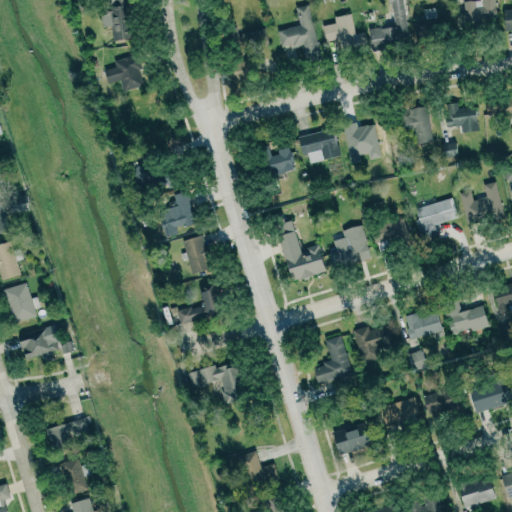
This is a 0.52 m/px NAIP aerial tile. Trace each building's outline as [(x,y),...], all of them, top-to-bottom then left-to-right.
[(129,38),(124,0),(110,0),(112,11),(100,12),(102,27),(110,26),(112,41),(129,38)] [(367,29),(370,48),(409,43),(402,0),(389,0),(394,25),(367,29)] [(462,1),(463,24),(495,24),(494,0),(479,0),(479,1),(462,1)] [(511,30),(511,0),(508,0),(509,10),(503,10),(503,31),(511,30)] [(319,58),(309,4),(295,7),(298,26),(277,30),(280,48),(301,44),(304,61),(319,58)] [(333,17),(334,23),(322,25),(325,42),(334,40),(336,51),(358,47),(351,13),(333,17)] [(411,19),(412,38),(437,37),(437,18),(411,19)] [(252,31),(256,46),(267,43),(263,28),(252,31)] [(115,67),(103,70),(107,84),(119,80),(122,90),(142,85),(134,55),(113,61),(115,67)] [(244,66),(232,65),(232,76),(243,77),(244,66)] [(511,97),(485,99),(486,118),(511,117),(511,124),(511,97)] [(460,126),(461,132),(476,132),(475,108),(457,109),(457,103),(444,103),(445,127),(460,126)] [(409,129),(411,145),(431,142),(426,106),(398,111),(401,130),(409,129)] [(308,163),(336,157),(330,129),(296,136),(301,156),(306,155),(308,163)] [(442,158),(456,155),(454,142),(440,144),(442,158)] [(293,170),(289,149),(269,153),(267,146),(257,148),(264,177),(293,170)] [(502,214),(495,182),(482,185),(485,197),(472,200),(469,190),(459,193),(465,223),(502,214)] [(163,237),(175,234),(173,227),(196,221),(188,191),(170,196),(173,206),(156,211),(163,237)] [(8,197),(10,213),(27,211),(26,194),(8,197)] [(437,238),(433,225),(457,217),(451,197),(412,209),(422,242),(437,238)] [(0,233),(9,231),(2,201),(0,201),(0,233)] [(341,230),(343,237),(331,240),(338,267),(370,259),(361,224),(341,230)] [(183,239),(187,273),(208,270),(204,236),(183,239)] [(0,279),(19,275),(10,241),(0,243),(0,279)] [(36,316),(26,282),(4,289),(14,323),(36,316)] [(511,303),(511,283),(491,289),(496,308),(511,303)] [(178,323),(220,316),(216,289),(198,292),(200,306),(176,310),(178,323)] [(482,306),(459,311),(457,300),(443,303),(449,335),(486,327),(482,306)] [(441,332),(435,309),(403,316),(408,339),(441,332)] [(351,331),(361,363),(379,357),(370,325),(351,331)] [(22,360),(58,351),(55,339),(50,341),(46,327),(16,335),(22,360)] [(324,340),(330,361),(310,367),(316,386),(352,376),(339,336),(324,340)] [(425,368),(420,350),(406,354),(412,372),(425,368)] [(187,373),(191,388),(217,382),(222,403),(242,398),(235,368),(223,370),(222,365),(187,373)] [(511,394),(510,382),(468,389),(472,411),(511,404),(511,394)] [(455,387),(421,396),(427,419),(462,410),(455,387)] [(418,418),(411,397),(379,407),(386,429),(418,418)] [(45,428),(49,448),(89,439),(84,418),(45,428)] [(329,432),(337,456),(368,445),(360,421),(329,432)] [(235,456),(244,487),(277,478),(273,466),(259,469),(254,451),(235,456)] [(58,466),(68,497),(87,490),(77,460),(58,466)] [(511,495),(511,472),(501,475),(507,497),(511,495)] [(494,500),(491,486),(477,489),(475,482),(459,486),(463,506),(494,500)] [(0,485),(0,499),(10,497),(7,483),(0,485)] [(421,496),(422,500),(408,502),(408,511),(441,511),(439,494),(421,496)] [(70,504),(72,511),(92,511),(89,500),(70,504)]
